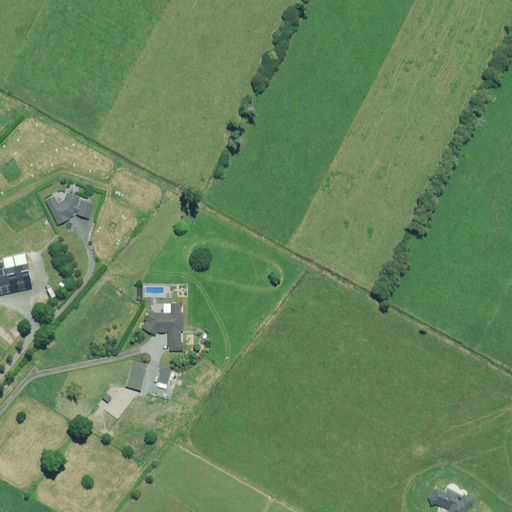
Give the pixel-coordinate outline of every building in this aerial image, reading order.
[(95,205),(68,194),(65,201),(59,204),(56,197),(47,202),(59,226),(70,220),(73,219),(75,214),(90,220),(95,205)] [(0,295),(19,292),(14,267),(0,270),(0,295)] [(183,304),(172,304),(172,313),(149,314),(146,321),(147,322),(143,329),(156,336),(158,333),(168,333),(169,352),(183,351),(183,337),(181,337),(181,331),(184,331),(183,304)] [(149,366),(134,362),(126,387),(141,391),(149,366)] [(172,372),(163,369),(159,383),(169,385),(172,372)] [(113,398),(107,394),(103,399),(109,403),(113,398)] [(446,511),(468,511),(474,500),(464,495),(463,497),(448,488),(446,491),(436,486),(429,498),(432,506),(438,504),(438,503),(439,504),(448,508),(446,511)]
